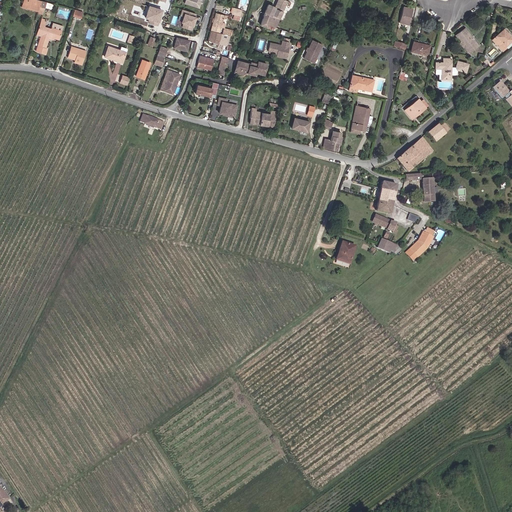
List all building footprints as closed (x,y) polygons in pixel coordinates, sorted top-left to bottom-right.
[(45,7),(46,4),(47,3),(41,1),(36,0),(23,0),(22,7),(39,11),(38,14),(43,15),(45,7)] [(200,8),(203,0),(187,0),(186,4),(200,8)] [(268,5),(265,14),(271,16),(272,16),(279,19),(286,0),(285,0),(278,0),(276,8),(268,5)] [(160,18),(162,10),(150,6),(146,17),(149,18),(148,22),(158,25),(159,21),(157,21),(158,18),(160,18)] [(402,7),(399,22),(408,24),(412,9),(402,7)] [(81,12),(75,10),(73,15),(81,18),(83,12),(81,12)] [(196,18),(195,18),(197,14),(183,10),(181,15),(184,16),(182,23),(184,24),(183,27),(192,30),(196,18)] [(243,17),(252,22),(255,16),(246,11),(243,17)] [(211,30),(220,32),(223,17),(224,15),(215,12),(211,30)] [(271,16),(265,14),(261,27),(274,31),(276,27),(279,19),(272,16),(271,16)] [(45,26),(40,24),(36,35),(42,37),(37,53),(46,55),(47,49),(46,49),(49,39),(49,37),(54,39),(59,40),(61,32),(51,29),(51,30),(44,28),(45,26)] [(478,46),(473,39),(472,39),(470,37),(470,36),(463,28),(454,35),(459,41),(461,41),(464,45),(464,47),(469,53),(478,46)] [(492,39),(503,51),(507,48),(505,45),(511,39),(511,35),(505,28),(492,39)] [(220,43),(222,33),(220,32),(211,30),(209,41),(219,44),(220,43)] [(289,38),(291,33),(283,30),(280,35),(289,38)] [(222,33),(220,43),(228,46),(231,35),(222,33)] [(190,40),(177,36),(174,47),(187,50),(190,40)] [(315,58),(321,46),(311,41),(303,59),(310,62),(312,58),(313,57),(315,58)] [(286,58),(289,43),(282,42),(281,46),(270,43),(268,51),(269,53),(277,54),(277,56),(286,58)] [(429,46),(413,42),(411,51),(427,55),(429,46)] [(162,45),(158,55),(166,58),(167,55),(170,47),(162,45)] [(71,47),(68,56),(76,58),(75,60),(74,62),(82,65),(86,52),(71,47)] [(120,53),(108,48),(104,59),(122,66),(127,52),(121,50),(120,53)] [(163,64),(166,58),(158,55),(156,62),(163,64)] [(223,75),(228,58),(222,57),(217,74),(223,75)] [(146,78),(152,62),(144,59),(138,76),(146,78)] [(199,59),(196,66),(210,70),(212,62),(199,59)] [(462,72),(462,70),(466,71),(467,65),(456,62),(455,68),(450,68),(450,60),(443,60),(443,64),(436,64),(436,70),(441,70),(441,80),(450,80),(450,76),(455,76),(456,73),(456,70),(462,72)] [(265,72),(267,63),(259,61),(258,63),(252,61),(251,64),(238,61),(237,70),(244,72),(249,73),(250,71),(257,72),(264,73),(265,72)] [(166,88),(173,69),(169,68),(162,87),(166,88)] [(175,91),(182,72),(173,69),(166,88),(175,91)] [(130,78),(122,75),(120,83),(128,86),(130,78)] [(353,77),(350,88),(357,89),(371,92),(373,81),(353,77)] [(505,95),(509,91),(510,91),(504,83),(500,87),(497,83),(493,86),(503,97),(505,95)] [(210,94),(212,89),(211,89),(197,85),(196,92),(198,93),(200,94),(200,93),(206,95),(205,96),(210,97),(210,94)] [(339,98),(333,96),(330,103),(336,105),(339,98)] [(234,118),(237,106),(226,103),(227,100),(219,98),(217,105),(221,106),(219,113),(224,114),(227,114),(227,115),(228,115),(228,116),(234,118)] [(412,121),(425,109),(420,103),(417,100),(404,111),(412,121)] [(420,103),(425,109),(428,106),(423,100),(420,103)] [(355,105),(350,129),(360,131),(363,132),(368,108),(355,105)] [(315,107),(309,106),(307,116),(313,117),(315,107)] [(273,129),(277,116),(257,111),(258,108),(253,107),(250,117),(255,118),(253,124),(273,129)] [(162,129),(165,122),(144,113),(141,120),(162,129)] [(309,123),(294,119),(292,128),(307,133),(309,123)] [(328,121),(324,119),(321,128),(330,131),(333,123),(328,121)] [(439,128),(445,135),(449,131),(444,124),(439,128)] [(436,125),(425,134),(435,144),(445,135),(439,128),(436,125)] [(332,138),(331,141),(339,143),(339,147),(341,147),(343,140),(340,139),(332,138)] [(432,152),(420,138),(396,159),(407,173),(432,152)] [(323,148),(329,150),(331,141),(325,140),(323,148)] [(331,141),(329,150),(337,152),(339,147),(339,143),(331,141)] [(431,178),(421,179),(421,175),(405,176),(405,182),(420,181),(421,203),(433,202),(431,178)] [(381,189),(396,192),(398,185),(383,181),(381,189)] [(393,201),(396,192),(381,189),(378,200),(386,202),(387,199),(393,201)] [(393,202),(393,201),(387,199),(386,202),(378,200),(376,211),(390,214),(393,202)] [(409,213),(407,219),(416,222),(418,216),(409,213)] [(376,215),(373,220),(387,227),(387,228),(393,230),(393,232),(396,234),(397,230),(394,228),(396,224),(398,225),(400,222),(397,221),(396,222),(391,220),(390,221),(376,215)] [(428,247),(434,237),(433,236),(436,232),(429,228),(426,232),(425,231),(420,240),(421,241),(419,242),(417,242),(411,248),(407,252),(413,259),(417,255),(418,256),(428,247)] [(395,243),(382,238),(378,248),(391,253),(395,243)] [(351,261),(355,249),(338,243),(334,255),(351,261)] [(0,511),(2,511),(0,510),(3,508),(2,506),(10,500),(0,488),(0,511)]
